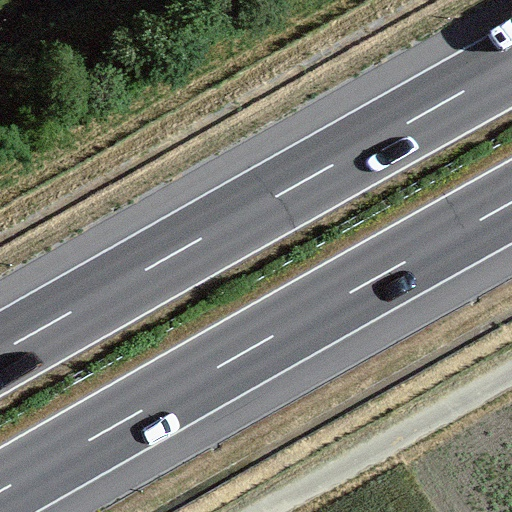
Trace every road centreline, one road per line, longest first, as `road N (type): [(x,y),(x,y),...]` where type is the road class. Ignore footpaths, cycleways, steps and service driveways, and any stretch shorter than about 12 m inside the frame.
road 1 (motorway): [(0,492),(511,203)]
road 2 (motorway): [(511,65),(0,353)]
road 3 (track): [(511,374),(266,511)]
